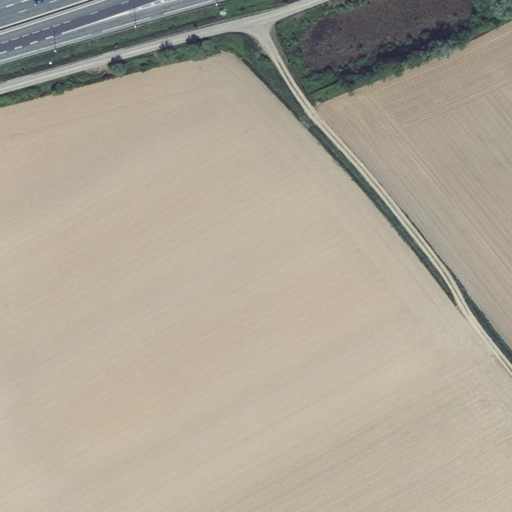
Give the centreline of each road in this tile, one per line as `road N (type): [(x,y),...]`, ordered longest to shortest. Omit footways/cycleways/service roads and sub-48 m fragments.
road 1 (track): [(247,25),(511,371)]
road 2 (trunk): [(64,24),(110,23),(195,0)]
